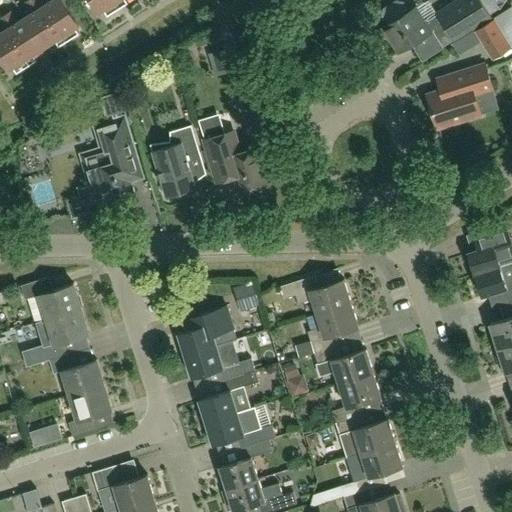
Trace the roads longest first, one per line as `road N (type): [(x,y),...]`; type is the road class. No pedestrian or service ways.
road 1 (residential): [(112,253),(406,246)]
road 2 (residential): [(491,511),(406,246)]
road 3 (residential): [(164,433),(112,253)]
road 4 (residential): [(0,482),(164,433)]
road 5 (residential): [(406,246),(511,178)]
